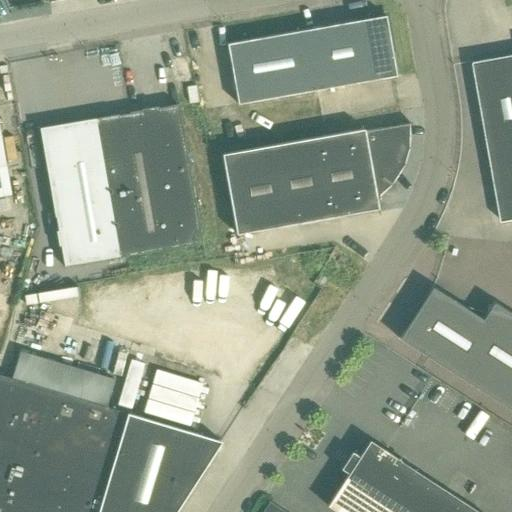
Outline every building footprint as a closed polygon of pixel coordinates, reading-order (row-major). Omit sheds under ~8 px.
[(304,30),(227,43),(238,104),(238,105),(318,90),(396,76),(392,51),(385,15),(374,17),(355,20),(304,30)] [(511,54),(474,62),(502,220),(511,218),(511,54)] [(218,114),(227,114),(225,82),(216,83),(218,114)] [(348,92),(351,103),(367,99),(364,87),(348,92)] [(123,256),(201,243),(177,105),(129,113),(129,114),(131,123),(132,133),(121,134),(123,154),(108,157),(111,173),(123,256)] [(129,113),(39,128),(63,266),(123,256),(111,173),(108,157),(123,154),(121,134),(132,133),(131,123),(129,114),(129,113)] [(363,129),(221,154),(235,234),(376,209),(373,190),(392,182),(388,178),(400,161),(406,123),(364,131),(363,129)] [(0,196),(10,195),(0,135),(0,196)] [(400,337),(511,408),(511,311),(494,300),(483,317),(433,285),(400,337)] [(0,511),(175,511),(221,441),(106,407),(114,381),(19,353),(11,378),(0,375),(0,511)] [(138,402),(151,359),(135,355),(123,398),(138,402)] [(290,367),(250,405),(264,419),(303,380),(290,367)] [(200,416),(208,377),(159,368),(152,407),(200,416)] [(484,421),(476,437),(500,449),(508,433),(484,421)] [(327,505),(338,511),(481,511),(401,460),(370,440),(359,456),(352,451),(341,468),(348,473),(327,505)] [(229,481),(238,469),(226,460),(217,473),(229,481)]
